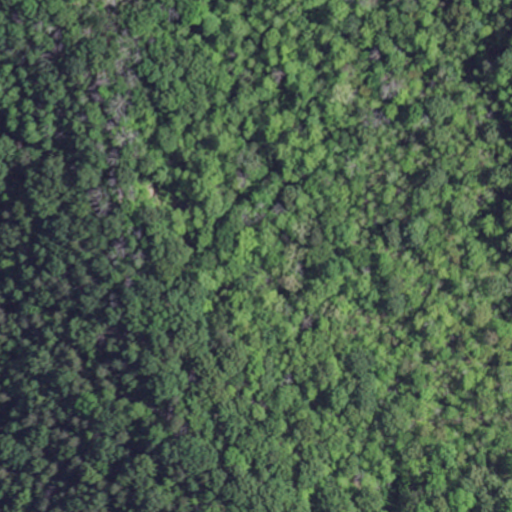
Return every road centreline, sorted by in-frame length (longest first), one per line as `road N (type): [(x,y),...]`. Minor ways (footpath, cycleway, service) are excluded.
road 1 (residential): [(179,339),(158,301),(131,16)]
road 2 (residential): [(0,285),(115,393),(163,377),(179,339)]
